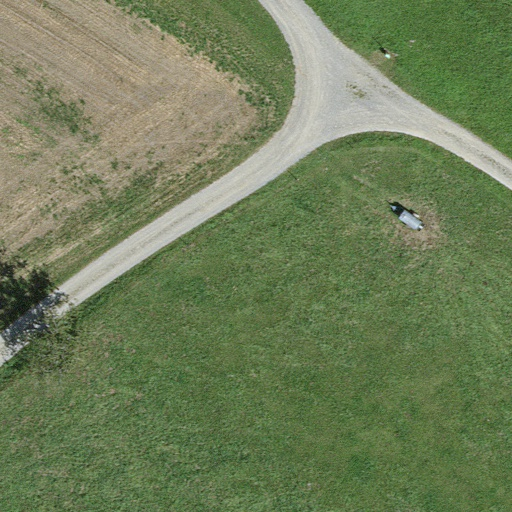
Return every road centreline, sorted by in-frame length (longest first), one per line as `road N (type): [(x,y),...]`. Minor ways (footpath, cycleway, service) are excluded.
road 1 (residential): [(0,354),(86,283),(365,85)]
road 2 (track): [(365,85),(511,177)]
